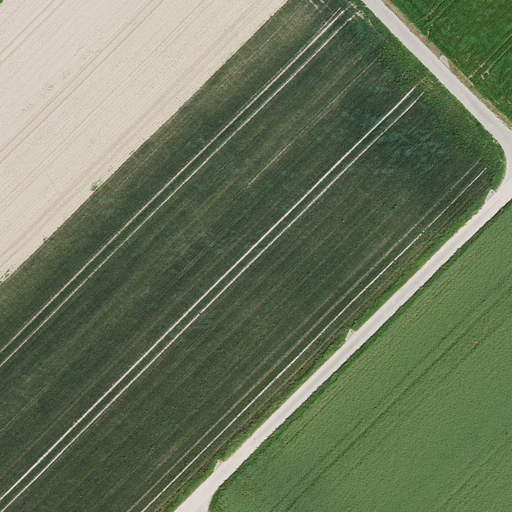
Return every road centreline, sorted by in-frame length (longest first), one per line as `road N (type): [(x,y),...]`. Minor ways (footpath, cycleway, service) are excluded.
road 1 (track): [(511,189),(184,511)]
road 2 (track): [(373,0),(511,141)]
